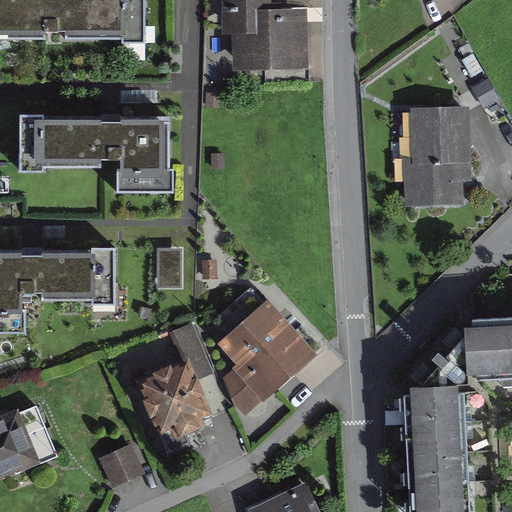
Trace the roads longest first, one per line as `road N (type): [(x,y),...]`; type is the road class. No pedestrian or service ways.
road 1 (residential): [(359,370),(343,0)]
road 2 (residential): [(359,370),(511,232)]
road 3 (residential): [(370,511),(359,370)]
